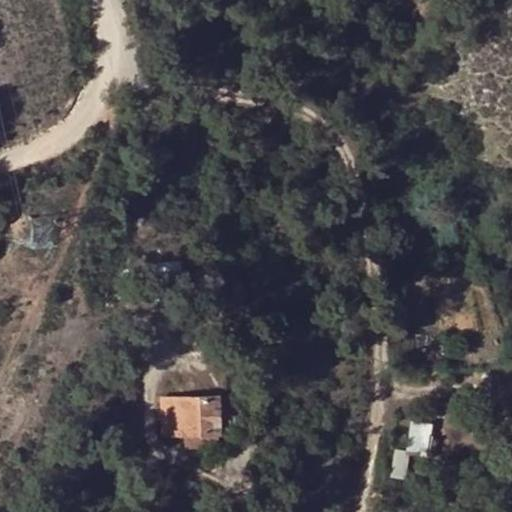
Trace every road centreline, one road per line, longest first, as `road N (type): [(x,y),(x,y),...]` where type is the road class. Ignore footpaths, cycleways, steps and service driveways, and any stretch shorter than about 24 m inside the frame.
road 1 (track): [(359,511),(384,364),(366,225),(338,145),(314,120),(278,103),(108,88)]
road 2 (track): [(0,156),(60,140),(108,88),(117,29),(110,0)]
road 3 (track): [(149,405),(151,437),(229,485),(249,511)]
